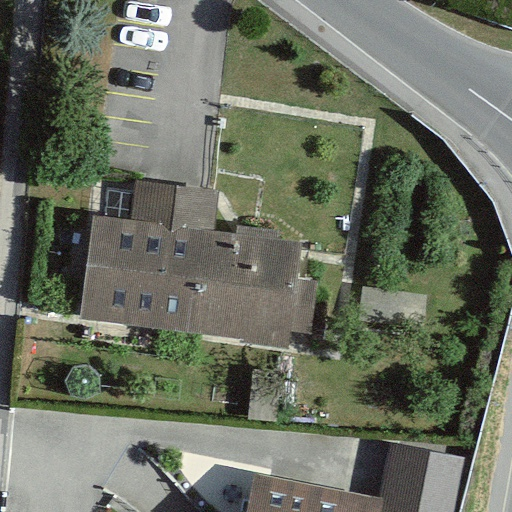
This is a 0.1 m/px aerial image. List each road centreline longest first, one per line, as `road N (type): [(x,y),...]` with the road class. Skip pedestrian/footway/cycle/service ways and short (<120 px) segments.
road 1 (residential): [(34,0),(0,432)]
road 2 (residential): [(360,0),(511,116)]
